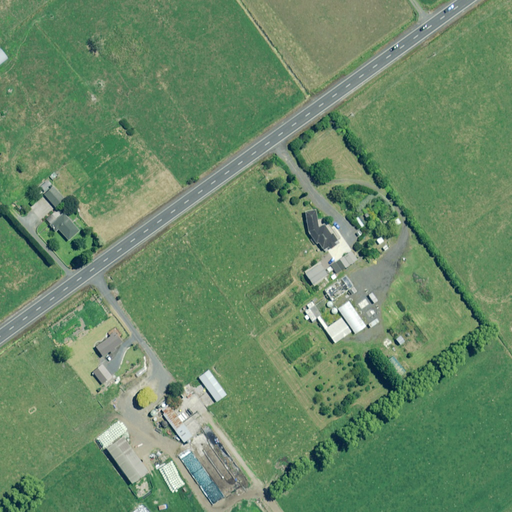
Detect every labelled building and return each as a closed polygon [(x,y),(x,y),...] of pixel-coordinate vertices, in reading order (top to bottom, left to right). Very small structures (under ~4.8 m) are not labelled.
[(66,201),(53,186),(44,194),(57,209),(66,201)] [(329,249),(339,242),(337,239),(335,240),(333,236),(332,237),(324,225),(318,227),(315,210),(304,212),(308,232),(316,243),(318,242),(323,249),(327,247),(329,249)] [(80,230),(64,213),(50,225),(55,230),(57,229),(68,241),(80,230)] [(368,250),(372,256),(379,251),(375,246),(368,250)] [(357,260),(351,251),(330,266),(336,274),(357,260)] [(327,275),(319,263),(304,274),(312,285),(327,275)] [(319,316),(320,315),(317,309),(330,300),(331,301),(352,287),(345,276),(324,291),(327,296),(314,305),(313,304),(317,301),(315,298),(301,308),(306,315),(303,317),(306,320),(308,318),(310,322),(316,318),(333,343),(350,332),(341,318),(327,327),(319,316)] [(371,292),(367,295),(373,304),(377,301),(371,292)] [(348,301),(337,309),(355,334),(366,327),(348,301)] [(378,322),(375,319),(367,324),(370,328),(378,322)] [(94,347),(103,359),(114,350),(113,349),(121,342),(117,338),(121,335),(115,327),(107,334),(108,335),(94,347)] [(404,342),(400,336),(395,339),(399,345),(404,342)] [(404,372),(393,357),(386,362),(398,377),(404,372)] [(102,364),(91,372),(101,385),(112,377),(102,364)] [(226,394),(208,370),(197,378),(215,403),(226,394)] [(177,392),(182,399),(188,394),(183,387),(177,392)] [(192,436),(168,404),(159,411),(183,443),(192,436)] [(122,473),(119,475),(125,483),(127,481),(130,485),(148,472),(122,436),(128,431),(119,419),(95,439),(102,447),(104,446),(122,473)]
